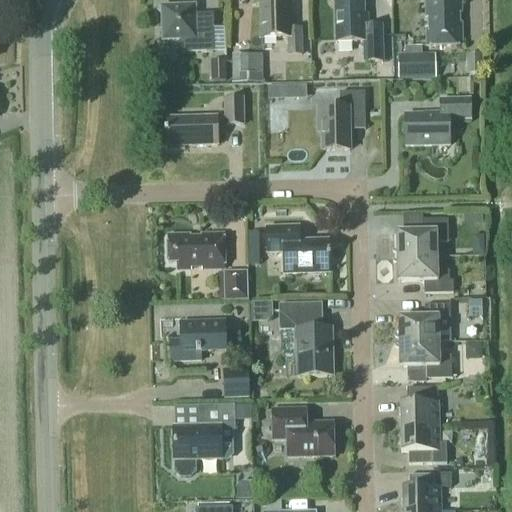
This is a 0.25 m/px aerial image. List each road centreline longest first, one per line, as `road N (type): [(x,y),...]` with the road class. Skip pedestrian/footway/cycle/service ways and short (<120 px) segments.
road 1 (residential): [(363,511),(360,231),(349,195),(327,189),(42,197)]
road 2 (tertiary): [(50,511),(42,197)]
road 3 (tertiary): [(42,197),(41,27),(49,0)]
